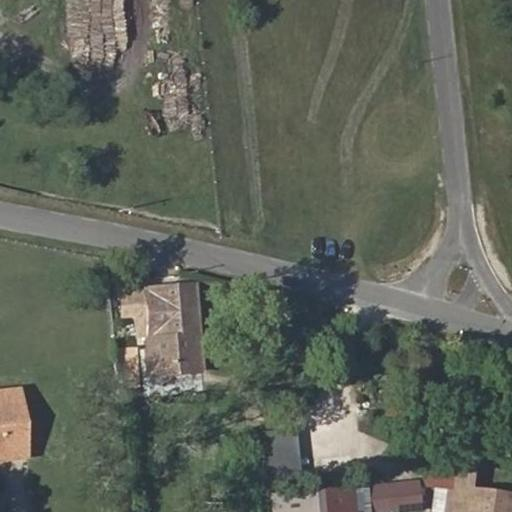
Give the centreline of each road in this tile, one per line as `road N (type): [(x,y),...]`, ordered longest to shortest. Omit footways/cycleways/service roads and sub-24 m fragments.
road 1 (residential): [(411,308),(0,214)]
road 2 (residential): [(461,228),(436,0)]
